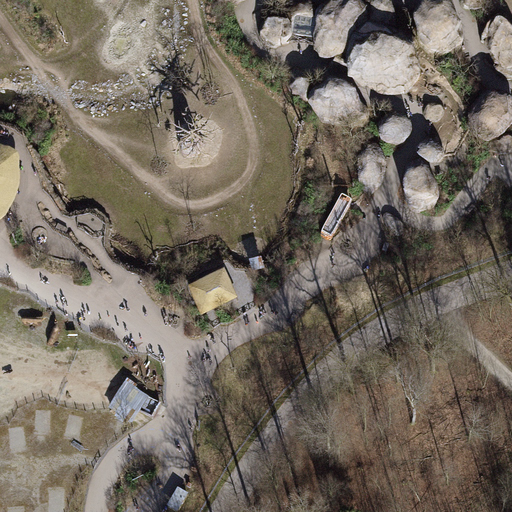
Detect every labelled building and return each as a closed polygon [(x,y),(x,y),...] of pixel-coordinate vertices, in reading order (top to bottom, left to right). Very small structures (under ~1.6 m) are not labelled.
[(324,12),(295,7),(291,36),(315,40),(330,50),(388,84),(406,52),(381,25),(382,14),(336,7),(324,12)] [(0,220),(3,218),(11,205),(18,189),(19,177),(18,168),(18,160),(14,154),(5,148),(0,147),(0,220)] [(148,398),(124,382),(106,411),(129,426),(139,412),(148,398)] [(50,409),(32,410),(32,438),(51,437),(50,409)] [(84,418),(66,414),(60,442),(78,446),(84,418)] [(24,424),(5,426),(8,454),(27,453),(24,424)] [(65,482),(46,483),(47,511),(66,511),(65,482)] [(24,511),(23,500),(5,502),(5,511),(24,511)]
